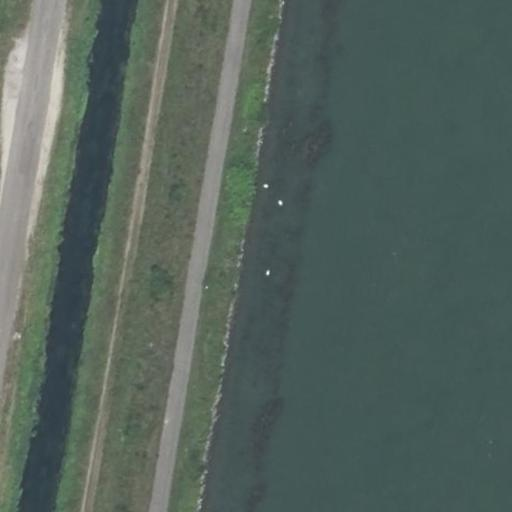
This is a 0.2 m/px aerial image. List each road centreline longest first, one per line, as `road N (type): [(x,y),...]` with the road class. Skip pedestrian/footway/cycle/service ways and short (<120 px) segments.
road 1 (track): [(237,0),(150,511)]
road 2 (track): [(177,0),(91,511)]
